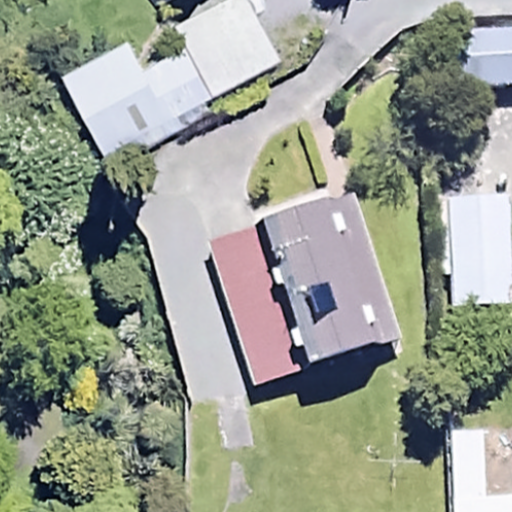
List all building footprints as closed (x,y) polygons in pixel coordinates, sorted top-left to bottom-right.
[(276,62),(243,0),(218,0),(168,27),(179,48),(138,69),(122,38),(53,75),(104,172),(181,131),(173,115),(276,62)] [(142,0),(151,12),(166,0),(142,0)] [(511,36),(461,38),(463,96),(511,94),(511,36)] [(504,196),(444,198),(448,306),(509,303),(504,196)] [(396,349),(348,200),(199,247),(247,396),(396,349)] [(511,511),(511,503),(481,505),(480,437),(445,437),(446,511),(511,511)]
